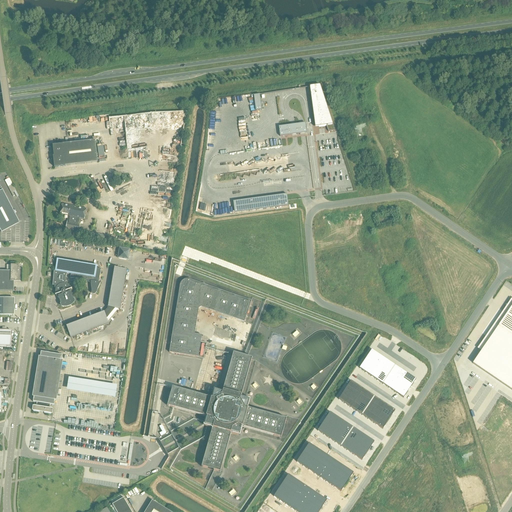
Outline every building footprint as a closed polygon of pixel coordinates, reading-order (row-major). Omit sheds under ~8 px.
[(384,85),(374,87),(375,89),(376,92),(375,93),(394,150),(395,150),(397,155),(406,153),(407,154),(429,149),(425,85),(424,81),(417,76),(414,77),(384,84),(384,85)] [(320,86),(307,88),(309,95),(310,95),(311,97),(310,97),(311,100),(315,127),(326,126),(333,125),(320,86)] [(291,125),(278,127),(280,137),(292,135),(291,125)] [(95,141),(52,145),(54,156),(53,156),(54,167),(97,162),(95,141)] [(0,229),(1,232),(19,223),(0,185),(0,229)] [(288,206),(287,194),(233,201),(234,212),(288,206)] [(60,213),(61,213),(61,214),(69,215),(66,230),(77,232),(80,218),(84,219),(86,209),(62,204),(62,206),(60,213)] [(113,208),(107,238),(122,240),(124,227),(128,227),(131,212),(113,208)] [(328,224),(323,224),(323,229),(323,230),(325,239),(326,244),(325,244),(326,249),(371,243),(362,219),(358,220),(352,220),(352,221),(348,221),(342,222),(339,223),(338,222),(328,224),(328,223),(328,224)] [(141,237),(142,223),(134,223),(133,237),(141,237)] [(447,244),(439,256),(445,260),(445,259),(457,267),(455,271),(473,283),(483,268),(447,244)] [(56,296),(57,297),(58,296),(61,304),(62,306),(64,307),(65,307),(67,307),(69,306),(70,306),(71,305),(72,304),(73,303),(74,302),(73,299),(70,292),(71,291),(71,290),(71,289),(71,288),(70,287),(69,286),(68,285),(67,285),(66,284),(65,284),(65,283),(66,278),(67,273),(68,274),(70,278),(70,279),(73,279),(74,279),(76,279),(78,279),(79,279),(81,280),(83,280),(86,281),(90,282),(91,288),(90,292),(96,293),(97,293),(98,289),(100,283),(99,283),(101,269),(97,268),(97,266),(57,260),(56,268),(54,267),(52,285),(54,285),(55,290),(55,291),(55,293),(55,294),(56,295),(56,296)] [(0,291),(14,292),(14,282),(20,282),(20,268),(17,265),(11,265),(11,271),(0,271),(0,291)] [(105,312),(104,313),(67,328),(71,337),(108,323),(106,319),(115,308),(120,309),(126,270),(116,268),(109,307),(108,308),(105,312)] [(234,318),(244,322),(251,301),(206,285),(188,279),(187,279),(186,279),(185,280),(184,280),(183,280),(182,281),(181,282),(181,283),(180,284),(177,304),(173,329),(169,352),(198,357),(202,335),(194,334),(198,309),(202,307),(234,318)] [(0,314),(13,315),(13,299),(0,298),(0,314)] [(496,331),(482,352),(511,372),(511,307),(499,327),(496,331)] [(0,346),(11,347),(11,331),(0,330),(0,346)] [(371,350),(359,368),(403,398),(416,380),(371,350)] [(54,405),(62,355),(41,352),(33,402),(37,403),(36,406),(34,406),(33,409),(33,412),(51,414),(52,412),(52,409),(50,408),(50,405),(54,405)] [(173,407),(201,415),(206,416),(204,421),(203,424),(207,425),(212,427),(201,466),(214,469),(219,471),(220,470),(230,432),(239,435),(242,425),(248,427),(280,436),(283,429),(280,428),(281,425),(284,426),(286,419),(247,408),(249,399),(245,398),(240,396),(251,357),(248,356),(244,355),(241,355),(233,352),(222,391),(213,389),(211,397),(172,386),(167,405),(173,407)] [(67,388),(111,393),(110,396),(115,396),(117,381),(68,375),(67,388)] [(351,381),(338,400),(383,429),(395,411),(351,381)] [(330,412),(317,431),(362,460),(374,442),(330,412)] [(424,414),(417,424),(429,432),(431,428),(428,417),(424,414)] [(417,424),(411,433),(423,441),(429,432),(417,424)] [(429,432),(423,441),(428,445),(434,436),(431,428),(429,432)] [(434,436),(428,445),(434,448),(437,445),(434,436)] [(309,444),(296,462),(341,492),(353,473),(309,444)] [(403,445),(397,454),(404,459),(411,450),(403,445)] [(411,450),(404,459),(410,463),(417,454),(411,450)] [(397,454),(391,463),(398,468),(404,459),(397,454)] [(417,454),(410,463),(416,467),(422,457),(417,454)] [(416,467),(414,470),(420,473),(422,471),(428,461),(422,457),(416,467)] [(404,459),(398,468),(404,472),(410,463),(404,459)] [(422,471),(420,473),(426,477),(434,465),(428,461),(422,471)] [(410,463),(404,472),(410,476),(414,470),(416,467),(410,463)] [(434,465),(426,477),(432,481),(440,469),(434,465)] [(440,469),(432,481),(438,485),(446,473),(440,469)] [(414,470),(410,476),(416,480),(420,473),(414,470)] [(420,473),(416,480),(422,484),(426,477),(420,473)] [(288,475),(273,497),(296,511),(318,511),(326,500),(288,475)] [(383,475),(377,485),(384,490),(391,480),(383,475)] [(426,477),(422,484),(427,488),(432,481),(426,477)] [(391,480),(384,490),(390,493),(396,484),(391,480)] [(432,481),(427,488),(433,492),(438,485),(432,481)] [(396,484),(390,493),(396,497),(402,488),(396,484)] [(377,485),(371,494),(378,499),(384,490),(377,485)] [(396,497),(394,500),(400,504),(402,501),(408,492),(402,488),(396,497)] [(384,490),(378,499),(384,503),(390,493),(384,490)] [(402,501),(400,504),(406,508),(414,496),(408,492),(402,501)] [(390,493),(384,503),(390,507),(394,500),(396,497),(390,493)] [(111,500),(113,504),(112,505),(116,511),(131,511),(121,494),(111,500)] [(414,496),(406,508),(412,511),(420,499),(414,496)] [(420,499),(412,511),(419,511),(425,503),(420,499)] [(170,511),(152,500),(144,511),(170,511)] [(394,500),(390,507),(395,510),(400,504),(394,500)]
